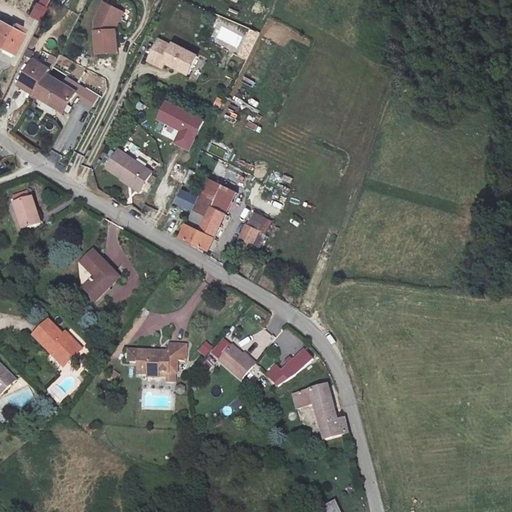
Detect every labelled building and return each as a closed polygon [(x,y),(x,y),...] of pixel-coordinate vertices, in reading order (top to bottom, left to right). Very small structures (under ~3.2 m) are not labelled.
[(34,0),(27,15),(38,20),(47,0),(34,0)] [(116,31),(116,25),(120,25),(123,18),(115,13),(117,9),(107,4),(97,22),(100,54),(119,53),(118,31),(116,31)] [(125,13),(117,9),(115,13),(123,18),(125,13)] [(24,31),(0,18),(0,46),(1,47),(3,43),(15,49),(24,31)] [(163,40),(153,61),(167,68),(169,63),(193,74),(202,56),(178,45),(177,47),(163,40)] [(66,110),(78,87),(49,70),(51,65),(36,57),(21,84),(66,110)] [(93,107),(100,95),(83,86),(76,97),(93,107)] [(213,106),(220,108),(224,100),(217,97),(213,106)] [(189,151),(206,119),(165,98),(155,118),(178,130),(172,142),(189,151)] [(154,171),(123,151),(109,172),(140,193),(154,171)] [(334,162),(336,156),(325,152),(323,158),(334,162)] [(185,238),(211,250),(240,194),(214,180),(185,238)] [(31,192),(13,198),(25,233),(44,226),(31,192)] [(262,231),(249,224),(241,241),(254,248),(262,231)] [(123,279),(97,250),(85,261),(99,278),(86,289),(98,302),(123,279)] [(47,323),(34,336),(66,368),(84,349),(71,336),(65,341),(47,323)] [(187,353),(188,337),(170,335),(169,344),(130,341),(129,353),(140,354),(139,366),(149,366),(149,372),(160,373),(161,366),(179,367),(179,353),(187,353)] [(257,358),(233,337),(221,353),(244,374),(257,358)] [(198,351),(205,357),(213,348),(206,341),(198,351)] [(312,355),(304,345),(281,365),(288,372),(295,367),(297,369),(312,355)] [(0,360),(0,395),(2,398),(19,381),(0,360)] [(107,378),(112,384),(120,376),(115,370),(107,378)] [(57,402),(80,386),(70,372),(47,388),(57,402)] [(329,393),(337,390),(334,380),(310,386),(323,437),(349,431),(345,415),(335,417),(329,393)] [(340,511),(334,492),(312,499),(315,511),(340,511)]
